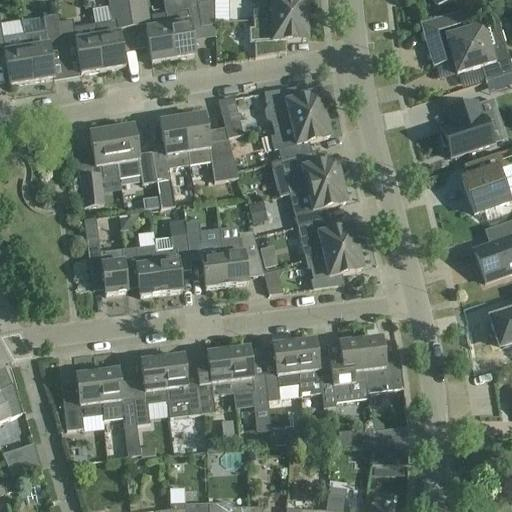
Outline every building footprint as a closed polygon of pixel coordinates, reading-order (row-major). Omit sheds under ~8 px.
[(112,24),(94,27),(102,74),(124,71),(118,32),(131,30),(126,0),(110,0),(108,0),(112,24)] [(140,0),(126,0),(131,30),(145,28),(140,0)] [(251,0),(252,2),(270,1),(271,8),(262,14),(252,14),(252,23),(305,21),(304,0),(251,0)] [(201,30),(214,27),(214,2),(197,5),(201,30)] [(167,29),(173,63),(195,59),(187,13),(165,16),(167,29)] [(439,21),(419,26),(432,69),(451,64),(453,70),(465,67),(467,73),(463,75),(463,76),(480,71),(484,85),(504,79),(511,75),(511,72),(505,48),(498,24),(483,28),(468,33),(462,14),(439,21)] [(57,25),(56,18),(42,20),(44,32),(23,36),(26,52),(31,86),(54,82),(49,54),(62,52),(60,42),(57,25)] [(306,43),(305,21),(252,23),(253,31),(248,31),(248,46),(253,46),(254,62),(279,58),(278,44),(306,43)] [(60,42),(62,52),(75,50),(80,78),(102,74),(94,27),(73,31),(72,23),(57,25),(60,42)] [(150,66),(173,63),(167,29),(145,32),(150,66)] [(23,36),(23,35),(2,39),(4,51),(3,51),(9,89),(31,86),(26,52),(23,36)] [(272,132),(324,119),(318,97),(291,104),(288,92),(263,97),(266,110),(263,114),(266,123),(271,126),(272,132)] [(442,137),(439,137),(443,150),(446,149),(450,161),(492,148),(483,120),(481,121),(476,105),(445,115),(450,131),(441,134),(442,137)] [(204,118),(181,122),(189,169),(210,166),(213,186),(238,182),(227,143),(208,147),(204,118)] [(324,119),(272,132),(274,139),(270,140),(274,154),(278,153),(280,165),(304,159),(302,147),(329,141),(324,119)] [(164,154),(150,156),(155,186),(170,184),(168,173),(189,169),(181,122),(159,126),(164,154)] [(116,168),(118,180),(119,183),(140,179),(141,188),(155,186),(150,156),(138,158),(133,130),(111,134),(116,168)] [(116,168),(111,134),(88,137),(94,171),(101,170),(103,182),(118,180),(116,168)] [(503,170),(498,156),(470,166),(474,179),(462,183),(474,217),(483,214),(487,223),(501,218),(498,208),(508,205),(496,172),(503,170)] [(304,159),(280,165),(270,167),(278,200),(288,198),(340,185),(334,163),(307,170),(304,159)] [(95,194),(94,178),(80,180),(83,212),(103,209),(101,193),(95,194)] [(340,185),(288,198),(297,231),(321,225),(318,213),(345,207),(340,185)] [(157,200),(142,202),(143,213),(159,211),(157,200)] [(246,214),(243,202),(233,204),(236,217),(246,214)] [(263,207),(249,210),(253,225),(266,222),(263,207)] [(129,220),(118,222),(120,233),(126,232),(130,226),(129,220)] [(489,246),(472,252),(484,285),(511,274),(511,223),(490,231),(494,241),(492,242),(489,246)] [(321,225),(297,231),(299,243),(318,238),(321,250),(302,255),(305,264),(356,251),(351,230),(324,236),(321,225)] [(226,290),(222,259),(220,245),(202,247),(200,237),(186,239),(189,264),(201,263),(205,293),(226,290)] [(247,287),(245,278),(252,277),(252,281),(263,279),(252,237),(239,238),(240,242),(220,245),(222,259),(226,290),(247,287)] [(154,249),(154,250),(155,267),(160,298),(181,296),(177,265),(189,264),(186,239),(153,243),(153,247),(154,249)] [(126,296),(121,253),(99,256),(97,241),(85,242),(89,272),(101,270),(104,299),(126,296)] [(121,253),(126,296),(123,273),(135,272),(139,301),(160,298),(155,267),(154,255),(153,249),(121,253)] [(361,273),(356,251),(305,264),(307,273),(309,272),(312,283),(310,284),(312,293),(337,290),(334,279),(361,273)] [(265,285),(268,298),(281,297),(278,282),(265,285)] [(506,317),(489,322),(496,342),(499,341),(503,351),(511,348),(511,313),(505,316),(506,317)] [(385,380),(381,341),(360,344),(361,351),(362,363),(367,397),(403,393),(401,378),(385,380)] [(321,397),(323,412),(326,412),(334,411),(329,367),(317,368),(314,344),(293,346),(298,389),(299,400),(321,397)] [(368,403),(367,397),(362,363),(360,344),(338,347),(341,366),(329,367),(334,407),(368,403)] [(279,404),(299,401),(299,400),(298,389),(293,346),(272,349),(275,377),(263,379),(267,406),(279,404)] [(227,354),(232,397),(234,413),(253,411),(253,414),(267,413),(267,406),(263,379),(251,380),(248,352),(227,354)] [(201,420),(213,418),(211,400),(232,397),(228,365),(227,354),(206,357),(208,372),(196,373),(198,389),(201,420)] [(161,362),(167,409),(190,406),(192,421),(201,420),(198,389),(186,391),(182,360),(161,362)] [(140,365),(145,402),(133,404),(136,429),(148,427),(145,409),(166,406),(166,409),(167,409),(161,362),(160,362),(140,365)] [(133,404),(121,405),(117,374),(96,376),(101,419),(102,426),(123,423),(124,430),(136,429),(133,404)] [(100,419),(101,419),(96,376),(75,379),(79,408),(63,410),(66,435),(83,433),(81,422),(100,419)] [(0,426),(9,423),(21,417),(12,387),(0,392),(0,426)] [(335,419),(334,411),(326,412),(327,420),(335,419)] [(373,451),(406,450),(406,431),(383,434),(372,435),(373,451)] [(233,433),(222,434),(224,450),(235,449),(233,433)] [(354,435),(338,437),(338,441),(339,451),(355,451),(356,451),(354,435)] [(250,443),(238,445),(239,452),(251,451),(250,443)] [(132,447),(127,454),(128,460),(139,459),(138,446),(132,447)] [(40,471),(33,448),(2,459),(12,481),(40,471)] [(407,469),(406,450),(373,451),(373,470),(407,469)] [(259,453),(248,455),(249,462),(260,460),(259,453)] [(331,453),(330,465),(336,466),(343,459),(343,454),(331,453)] [(2,485),(6,498),(16,494),(12,481),(2,485)]
